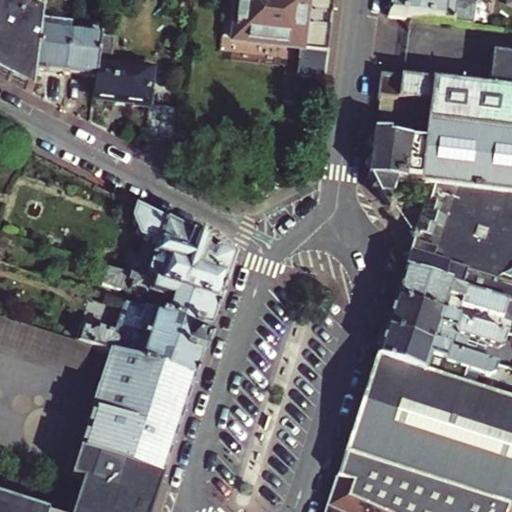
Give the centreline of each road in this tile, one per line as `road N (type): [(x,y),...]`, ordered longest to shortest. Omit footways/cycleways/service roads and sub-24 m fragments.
road 1 (residential): [(0,110),(270,250)]
road 2 (residential): [(292,511),(362,296),(355,257),(332,238)]
road 3 (residential): [(270,250),(193,485),(192,511)]
road 4 (residential): [(359,0),(332,238)]
